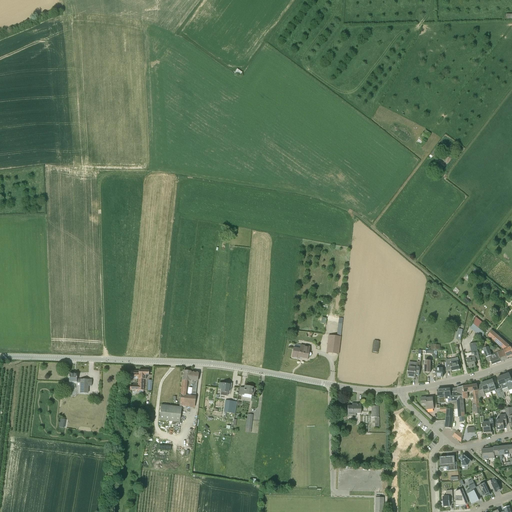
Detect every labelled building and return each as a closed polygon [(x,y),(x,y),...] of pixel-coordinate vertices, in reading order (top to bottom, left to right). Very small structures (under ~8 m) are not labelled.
[(337,195),(340,191),(334,187),(331,191),(337,195)] [(488,336),(504,350),(507,348),(505,345),(507,343),(501,339),(492,331),(488,336)] [(329,336),(327,352),(338,353),(340,337),(329,336)] [(381,341),(374,340),(372,352),(379,353),(381,341)] [(293,348),(292,358),(299,359),(299,358),(307,359),(308,357),(309,357),(311,357),(311,354),(310,353),(309,353),(310,347),(300,346),(300,350),(293,348)] [(508,359),(508,358),(504,350),(492,355),(488,347),(483,348),(486,357),(488,363),(491,362),(492,365),(505,360),(504,360),(507,359),(508,359)] [(478,352),(472,354),(471,354),(472,357),(467,359),(469,368),(476,366),(475,362),(476,362),(476,361),(480,360),(479,357),(478,352)] [(452,372),(460,370),(458,362),(459,362),(458,357),(450,359),(446,359),(446,362),(446,369),(451,368),(452,372)] [(436,377),(443,377),(443,369),(446,369),(446,371),(446,369),(446,362),(440,362),(440,365),(438,365),(437,367),(437,369),(436,369),(436,377)] [(409,364),(409,366),(408,371),(407,377),(415,378),(416,375),(419,375),(420,366),(417,365),(409,364)] [(139,370),(138,375),(138,390),(138,392),(143,392),(143,391),(144,391),(144,379),(145,379),(145,377),(146,377),(146,376),(149,376),(149,371),(139,370)] [(192,372),(184,371),(181,395),(180,406),(190,408),(190,403),(195,404),(197,382),(198,373),(192,372)] [(88,386),(92,386),(92,380),(88,380),(88,379),(81,379),(77,379),(77,374),(69,374),(69,383),(80,383),(80,393),(88,393),(88,386)] [(511,381),(509,374),(503,376),(507,387),(508,387),(509,391),(511,389),(511,383),(511,382),(511,381)] [(501,388),(499,389),(501,396),(505,395),(504,392),(509,391),(508,387),(507,387),(503,376),(497,378),(500,385),(501,388)] [(490,392),(495,390),(496,390),(493,380),(487,382),(490,392)] [(484,392),(478,394),(478,399),(479,399),(486,396),(485,394),(490,392),(487,382),(481,384),(484,392)] [(229,390),(231,390),(232,384),(228,383),(228,384),(220,383),(219,389),(221,389),(220,392),(229,393),(229,390)] [(462,387),(463,399),(468,398),(467,392),(474,391),(474,398),(474,400),(473,400),(473,405),(474,414),(480,414),(479,399),(478,399),(478,394),(477,384),(462,387)] [(244,394),(251,396),(252,392),(255,392),(255,389),(253,389),(253,388),(245,386),(245,389),(241,388),(239,395),(244,396),(244,394)] [(450,389),(444,389),(445,400),(446,400),(446,399),(448,399),(448,403),(452,403),(452,409),(454,409),(453,417),(459,417),(465,417),(463,399),(462,387),(457,387),(458,394),(451,394),(450,389)] [(446,403),(446,400),(445,400),(444,389),(437,390),(438,396),(439,396),(439,404),(446,403)] [(426,402),(427,410),(434,409),(433,398),(429,398),(429,397),(420,398),(421,403),(426,402)] [(224,412),(232,413),(234,402),(225,400),(224,412)] [(354,406),(348,406),(347,416),(356,416),(356,414),(361,414),(361,404),(354,403),(354,406)] [(159,420),(180,422),(181,407),(160,405),(159,420)] [(445,428),(452,429),(453,417),(454,409),(452,409),(447,409),(445,428)] [(496,420),(497,430),(504,429),(504,423),(507,423),(506,419),(506,415),(499,415),(500,420),(496,420)] [(483,422),(484,433),(491,432),(491,429),(494,429),(493,418),(490,418),(490,422),(483,422)] [(458,431),(456,432),(453,436),(461,442),(462,434),(458,431)] [(441,468),(442,468),(448,467),(448,470),(454,470),(457,470),(457,462),(455,462),(454,456),(447,457),(440,457),(441,468)] [(462,467),(468,466),(472,461),(464,456),(462,457),(461,458),(462,467)] [(490,480),(487,482),(491,490),(494,489),(496,492),(501,490),(497,481),(492,483),(490,480)] [(470,499),(472,504),(479,500),(477,495),(479,493),(476,487),(474,483),(469,486),(472,492),(468,494),(470,499)] [(486,497),(490,495),(485,483),(478,486),(479,486),(476,487),(479,493),(480,496),(483,495),(484,496),(486,495),(486,497)] [(459,503),(460,503),(461,506),(468,503),(463,489),(455,492),(456,506),(459,506),(459,503)] [(449,491),(446,491),(446,497),(443,497),(443,507),(450,507),(450,502),(453,501),(452,490),(449,491)] [(374,497),(374,511),(383,511),(384,498),(374,497)]
